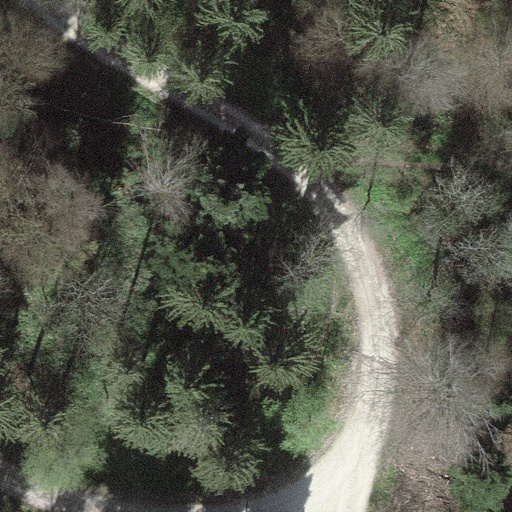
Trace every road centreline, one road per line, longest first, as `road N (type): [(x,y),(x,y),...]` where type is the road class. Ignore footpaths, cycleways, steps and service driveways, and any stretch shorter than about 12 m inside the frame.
road 1 (track): [(341,511),(365,361),(363,299),(334,213),(267,135),(41,0)]
road 2 (track): [(160,511),(80,494),(0,462)]
